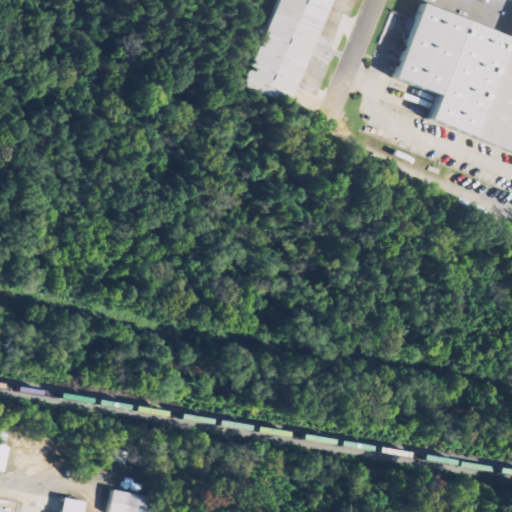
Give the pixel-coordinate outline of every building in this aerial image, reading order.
[(276,0),(247,87),(292,103),(326,0),(276,0)] [(510,38),(421,2),(391,76),(435,94),(426,118),(471,136),(510,38)] [(511,32),(511,152),(471,136),(510,38),(511,32)] [(8,448),(0,446),(0,472),(3,473),(8,448)] [(105,511),(110,489),(149,497),(145,511),(105,511)] [(57,511),(80,511),(83,501),(61,496),(57,511)]
